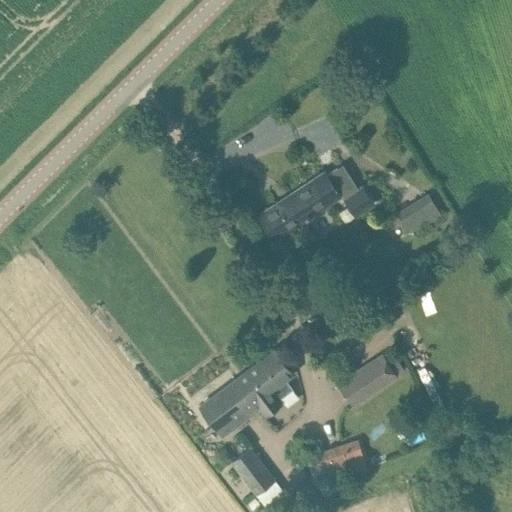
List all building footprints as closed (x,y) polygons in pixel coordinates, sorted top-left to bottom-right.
[(325,170),(259,214),(275,238),(281,235),(342,196),(341,195),(342,194),(356,215),(374,203),(364,187),(359,190),(343,165),(329,175),(325,170)] [(408,229),(439,211),(429,194),(398,212),(408,229)] [(391,348),(383,353),(338,383),(353,404),(406,370),(391,348)] [(238,378),(259,407),(266,415),(283,402),(280,398),(294,388),(286,378),(293,372),(276,349),(238,378)] [(259,407),(238,378),(201,405),(222,434),(259,407)] [(432,425),(425,407),(404,415),(411,434),(432,425)] [(329,449),(338,478),(367,468),(358,439),(329,449)] [(256,493),(275,479),(251,447),(232,461),(256,493)]
